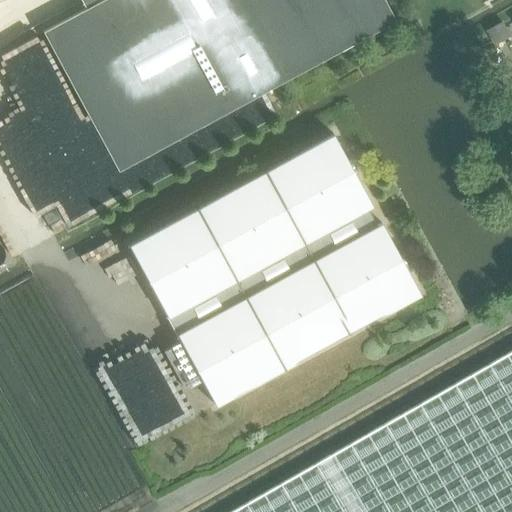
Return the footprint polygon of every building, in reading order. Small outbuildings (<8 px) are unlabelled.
[(81,0),(85,8),(42,32),(118,171),(395,21),(383,0),(81,0)] [(503,23),(488,31),(495,45),(510,37),(503,23)] [(333,134),(128,245),(180,341),(163,351),(183,388),(200,378),(215,405),(420,294),(381,222),(375,225),(366,209),(372,205),(333,134)] [(41,213),(47,225),(59,219),(53,207),(41,213)] [(511,511),(511,352),(231,511),(511,511)]
